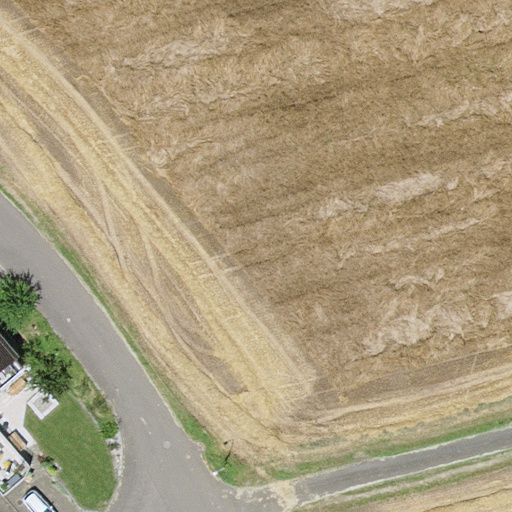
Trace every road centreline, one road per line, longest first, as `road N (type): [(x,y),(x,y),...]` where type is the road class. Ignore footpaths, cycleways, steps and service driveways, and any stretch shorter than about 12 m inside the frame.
road 1 (residential): [(202,511),(39,257),(0,221)]
road 2 (residential): [(240,511),(511,424)]
